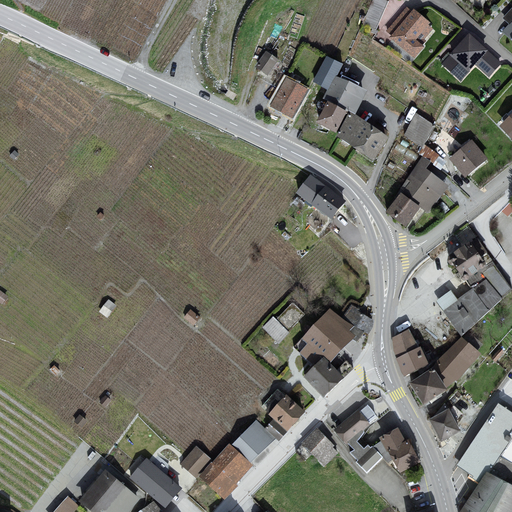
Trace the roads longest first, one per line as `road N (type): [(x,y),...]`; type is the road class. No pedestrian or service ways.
road 1 (tertiary): [(382,251),(362,203),(322,167),(0,14)]
road 2 (unclassified): [(221,511),(352,381),(384,363)]
road 3 (tertiary): [(447,511),(384,363)]
road 4 (residential): [(382,251),(448,232),(511,176)]
road 5 (track): [(256,0),(265,20),(235,124)]
